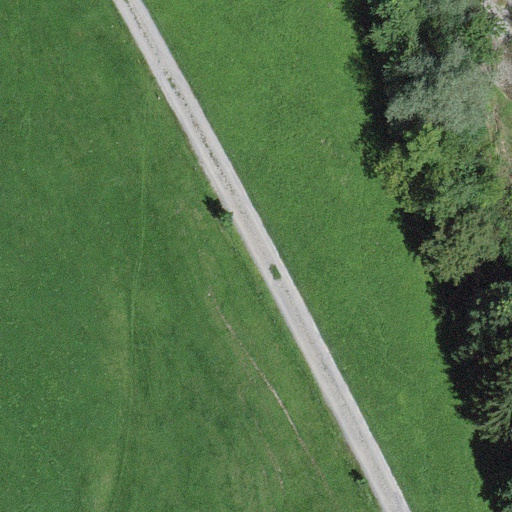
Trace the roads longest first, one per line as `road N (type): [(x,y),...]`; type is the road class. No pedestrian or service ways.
road 1 (track): [(123,0),(392,511)]
road 2 (track): [(159,62),(124,155),(127,380),(104,511)]
